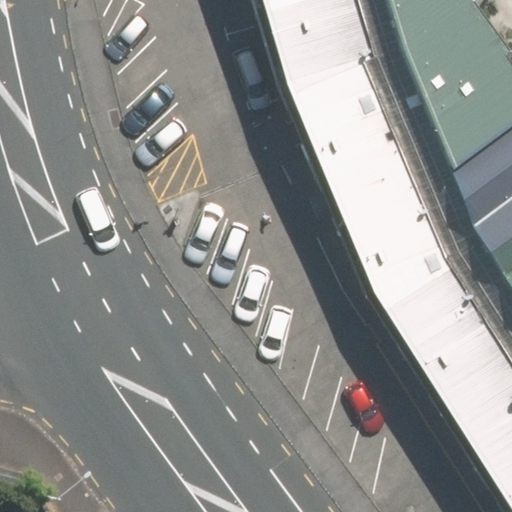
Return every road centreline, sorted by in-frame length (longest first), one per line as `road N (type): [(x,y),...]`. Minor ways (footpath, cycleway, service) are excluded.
road 1 (primary): [(71,295),(217,511)]
road 2 (primary): [(0,95),(22,187),(71,295)]
